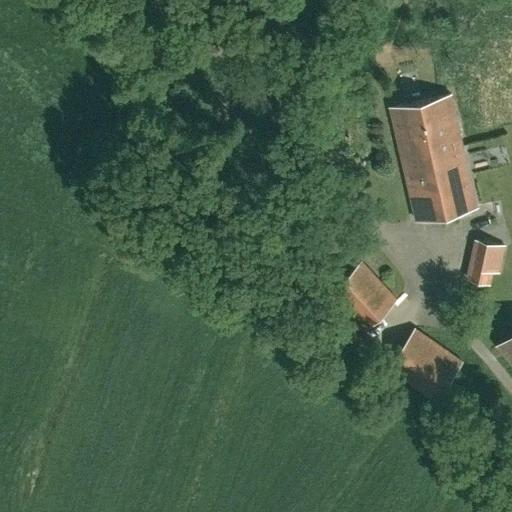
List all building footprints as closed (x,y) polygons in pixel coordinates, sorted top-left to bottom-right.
[(451,93),(390,106),(416,219),(476,206),(451,93)] [(505,244),(476,240),(470,281),(490,284),(491,275),(500,277),(505,244)] [(329,291),(364,328),(397,298),(362,260),(329,291)] [(462,361),(415,328),(388,367),(435,400),(462,361)] [(511,332),(496,346),(511,363),(511,332)]
